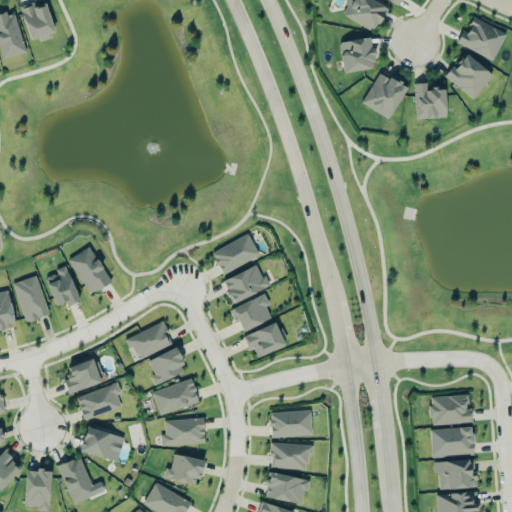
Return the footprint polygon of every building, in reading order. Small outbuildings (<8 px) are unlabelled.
[(347,0),(341,12),(373,31),(387,7),(374,0),(347,0)] [(45,2),(33,6),(32,1),(19,6),(31,41),(55,33),(45,2)] [(14,10),(0,14),(0,53),(2,59),(25,52),(14,10)] [(462,30),(455,42),(492,60),(505,33),(473,17),(466,31),(462,30)] [(343,72),(374,68),(371,48),(370,37),(339,41),(343,72)] [(445,76),(472,98),(491,74),(464,52),(445,76)] [(387,118),(406,87),(380,70),(360,102),(387,118)] [(445,117),(444,87),(427,87),(427,82),(413,83),(415,118),(445,117)] [(221,273),(258,256),(247,233),(210,251),(221,273)] [(68,257),(88,294),(110,282),(90,246),(68,257)] [(54,269),(56,272),(44,277),(55,305),(64,301),(66,306),(79,301),(65,265),(54,269)] [(261,277),(256,265),(221,279),(230,302),(270,286),(265,275),(261,277)] [(12,282),(25,321),(48,314),(36,274),(12,282)] [(0,328),(15,326),(7,289),(0,290),(0,328)] [(231,306),(239,330),(271,319),(263,295),(231,306)] [(139,358),(172,343),(162,321),(124,338),(129,348),(134,346),(139,358)] [(256,356),(286,345),(277,321),(242,334),(248,349),(253,347),(256,356)] [(156,383),(185,370),(174,347),(145,360),(156,383)] [(67,366),(70,375),(63,377),(68,393),(102,381),(94,357),(67,366)] [(198,402),(191,378),(151,389),(157,413),(198,402)] [(121,406),(116,393),(120,392),(116,381),(75,396),(84,420),(121,406)] [(430,424),(471,422),(470,407),(467,407),(466,394),(429,396),(430,424)] [(269,411),(269,436),(310,435),(310,410),(269,411)] [(161,445),(204,442),(202,416),(163,420),(164,433),(159,434),(161,445)] [(116,434),(85,426),(79,450),(110,458),(116,434)] [(472,454),(471,427),(430,428),(431,456),(472,454)] [(269,468),(305,469),(306,455),(311,455),(312,443),(270,442),(269,468)] [(0,489),(22,466),(4,449),(0,453),(0,489)] [(201,458),(172,454),(170,468),(164,468),(163,478),(198,482),(201,458)] [(56,466),(72,504),(95,494),(79,456),(56,466)] [(474,459),(433,460),(433,473),(437,473),(438,488),(475,487),(474,459)] [(50,470),(25,469),(24,507),(48,508),(50,470)] [(307,478),(268,472),(264,497),(303,503),(307,478)] [(143,503),(158,511),(184,511),(190,501),(154,482),(143,503)] [(436,493),(436,511),(476,511),(476,491),(436,493)] [(295,511),(261,500),(256,511),(295,511)]
